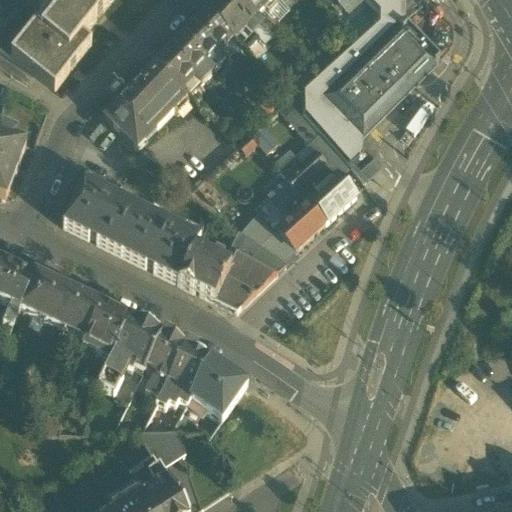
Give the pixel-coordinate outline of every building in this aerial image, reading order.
[(43,0),(37,7),(47,15),(10,60),(54,94),(92,47),(82,40),(114,0),(43,0)] [(233,0),(222,0),(206,18),(233,44),(244,55),(257,43),(253,39),(263,29),(257,23),(233,0)] [(233,0),(257,23),(265,14),(268,17),(279,6),(273,0),(233,0)] [(302,0),(273,0),(279,6),(288,15),(302,0)] [(304,119),(347,168),(360,158),(363,144),(322,102),(401,23),(401,0),(361,0),(378,16),(378,27),(303,95),(304,119)] [(349,18),(363,4),(359,0),(343,0),(337,6),(349,18)] [(290,16),(288,15),(279,6),(268,17),(265,14),(257,23),(263,29),(270,36),(290,16)] [(206,18),(180,44),(213,76),(225,63),(220,57),(233,44),(206,18)] [(275,41),(270,36),(263,29),(253,39),(257,43),(265,51),(275,41)] [(365,131),(367,134),(403,99),(401,96),(408,89),(411,92),(440,64),(407,30),(401,35),(374,62),(376,65),(372,69),(369,66),(333,103),(341,111),(344,108),(348,112),(345,115),(363,133),(365,131)] [(180,44),(155,70),(182,96),(195,83),(201,88),(213,76),(180,44)] [(188,102),(182,96),(155,70),(104,122),(133,150),(133,149),(152,130),(157,134),(188,102)] [(293,85),(302,94),(316,81),(306,71),(293,85)] [(308,147),(309,149),(319,139),(289,105),(279,115),(308,147)] [(279,147),(265,131),(251,143),(266,159),(279,147)] [(0,200),(5,202),(17,169),(19,169),(26,150),(14,146),(16,140),(1,134),(0,135),(0,200)] [(350,174),(319,139),(309,149),(315,155),(338,181),(340,184),(350,174)] [(257,151),(249,143),(238,152),(246,161),(257,151)] [(315,155),(309,149),(308,147),(294,160),(301,168),(315,155)] [(285,183),(298,197),(313,183),(323,194),(338,181),(315,155),(301,168),(294,160),(291,157),(275,170),(285,182),(285,183)] [(356,180),(364,188),(381,173),(373,164),(356,180)] [(338,181),(323,194),(315,202),(310,197),(304,203),(308,208),(326,228),(355,201),(340,184),(338,181)] [(269,197),(282,211),(298,197),(285,183),(269,197)] [(63,230),(180,288),(196,254),(195,253),(200,245),(85,187),(63,230)] [(282,211),(292,222),(308,208),(304,203),(298,197),(282,211)] [(326,228),(308,208),(292,222),(277,235),(296,255),(326,228)] [(240,238),(259,251),(274,238),(257,219),(240,238)] [(259,251),(283,267),(296,255),(277,235),(274,238),(259,251)] [(215,305),(237,316),(286,269),(283,267),(259,251),(240,238),(239,237),(230,255),(232,261),(235,262),(230,271),(232,272),(215,305)] [(196,254),(180,288),(193,295),(215,305),(232,272),(230,271),(221,266),(224,260),(216,256),(213,262),(196,254)] [(0,263),(0,305),(9,310),(2,327),(12,331),(20,315),(36,280),(0,263)] [(104,311),(36,280),(20,315),(86,346),(104,311)] [(132,326),(104,311),(86,346),(83,352),(111,367),(132,326)] [(163,341),(132,326),(111,367),(98,392),(114,400),(123,381),(120,379),(123,373),(132,377),(134,373),(144,378),(145,376),(163,341)] [(185,353),(163,341),(145,376),(148,378),(150,374),(156,377),(158,382),(151,384),(144,398),(158,405),(185,353)] [(204,344),(198,355),(229,372),(235,360),(204,344)] [(208,364),(185,353),(158,405),(156,410),(165,414),(168,409),(175,412),(177,407),(187,412),(190,404),(210,366),(208,364)] [(246,391),(210,366),(190,404),(222,426),(246,391)] [(153,464),(160,475),(186,459),(180,438),(172,438),(158,438),(142,438),(137,439),(153,464)] [(130,482),(132,485),(139,495),(149,511),(183,511),(160,475),(153,464),(141,471),(142,474),(130,482)] [(111,511),(112,511),(123,505),(139,495),(132,485),(106,502),(111,511)] [(149,511),(139,495),(123,505),(126,510),(123,511),(149,511)]
